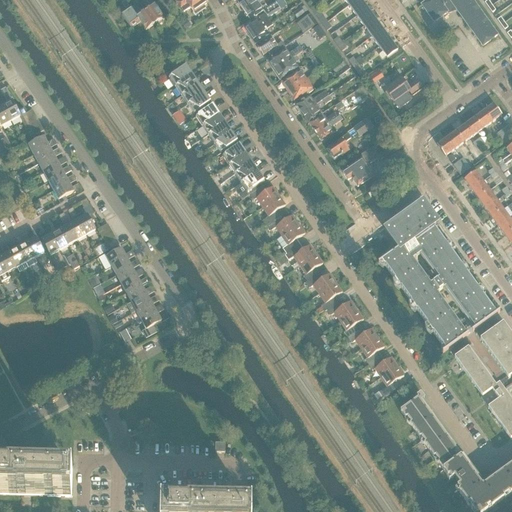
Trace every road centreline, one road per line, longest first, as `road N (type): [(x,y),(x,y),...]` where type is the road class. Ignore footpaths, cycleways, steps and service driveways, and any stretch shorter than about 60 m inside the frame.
road 1 (residential): [(511,449),(485,468),(334,255)]
road 2 (residential): [(92,383),(172,338),(184,321),(102,186)]
road 3 (residential): [(334,255),(219,88),(216,64),(232,42)]
road 4 (residential): [(366,231),(232,42)]
road 5 (residential): [(102,186),(24,72)]
road 6 (residential): [(511,296),(430,186)]
road 7 (residential): [(117,511),(118,432),(92,383)]
road 8 (residential): [(456,108),(376,0)]
